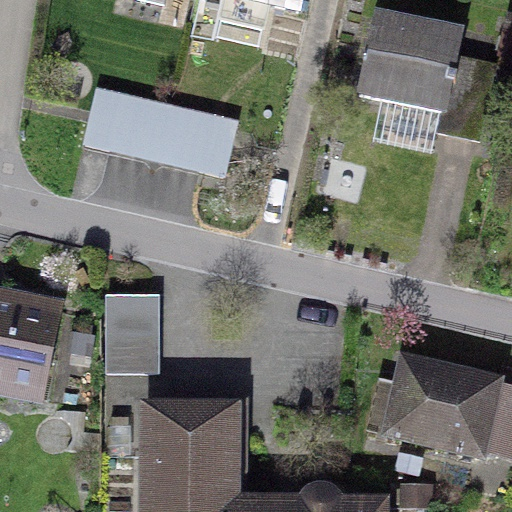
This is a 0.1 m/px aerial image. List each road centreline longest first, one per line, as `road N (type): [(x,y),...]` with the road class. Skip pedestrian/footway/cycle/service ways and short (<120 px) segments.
road 1 (residential): [(511,334),(0,203)]
road 2 (residential): [(0,136),(20,0)]
